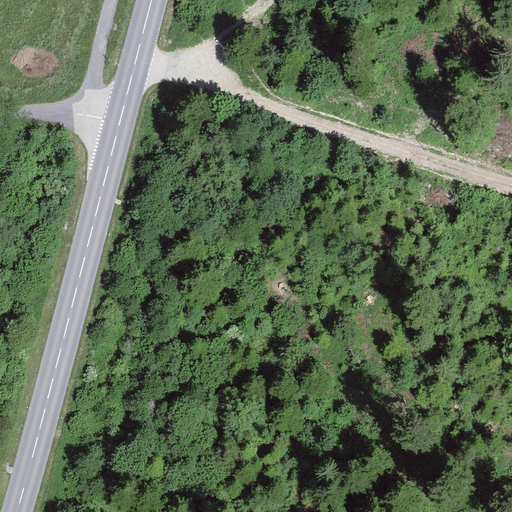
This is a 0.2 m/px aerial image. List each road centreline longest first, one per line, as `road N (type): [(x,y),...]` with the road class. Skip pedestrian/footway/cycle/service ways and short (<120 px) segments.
road 1 (tertiary): [(122,116),(18,511)]
road 2 (track): [(172,69),(225,93),(511,181)]
road 3 (tertiary): [(122,116),(153,0)]
